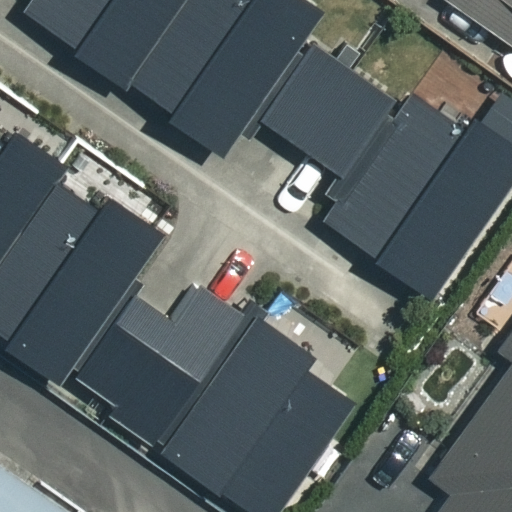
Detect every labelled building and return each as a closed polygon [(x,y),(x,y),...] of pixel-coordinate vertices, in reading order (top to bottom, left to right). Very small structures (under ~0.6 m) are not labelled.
[(246,102),(319,152),(306,171),(331,188),(316,210),(422,283),(511,154),(400,77),(390,92),(291,23),(302,8),(290,0),(12,0),(218,142),(246,102)] [(511,0),(451,0),(511,42),(511,0)] [(166,221),(0,103),(0,331),(254,511),(269,511),(372,367),(201,247),(160,304),(125,279),(166,221)] [(511,511),(511,333),(501,349),(511,356),(511,362),(432,476),(451,489),(434,511),(511,511)] [(71,511),(0,462),(0,511),(71,511)]
